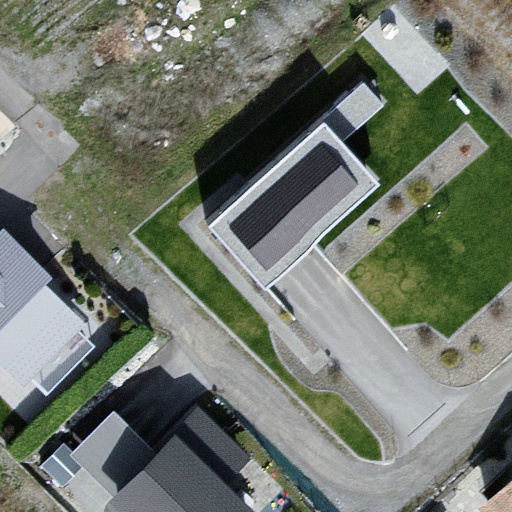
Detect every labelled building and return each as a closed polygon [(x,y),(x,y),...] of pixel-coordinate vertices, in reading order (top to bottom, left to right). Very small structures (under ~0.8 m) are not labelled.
[(351,115),(384,88),(364,63),(331,91),(351,115)] [(319,111),(203,213),(259,277),(375,175),(319,111)] [(0,231),(0,364),(18,382),(84,315),(0,231)] [(196,404),(110,489),(132,511),(245,511),(252,506),(221,475),(244,452),(196,404)] [(511,511),(511,465),(480,494),(496,511),(511,511)]
